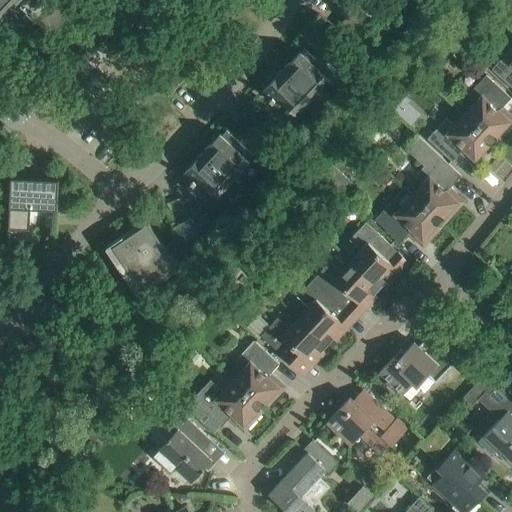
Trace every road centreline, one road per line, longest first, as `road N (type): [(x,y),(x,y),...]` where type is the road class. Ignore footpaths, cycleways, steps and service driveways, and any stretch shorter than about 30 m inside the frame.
road 1 (residential): [(254,511),(247,478),(254,460),(437,276)]
road 2 (residential): [(121,194),(235,78),(290,0)]
road 3 (residential): [(0,331),(121,194)]
road 4 (residential): [(121,194),(0,107)]
